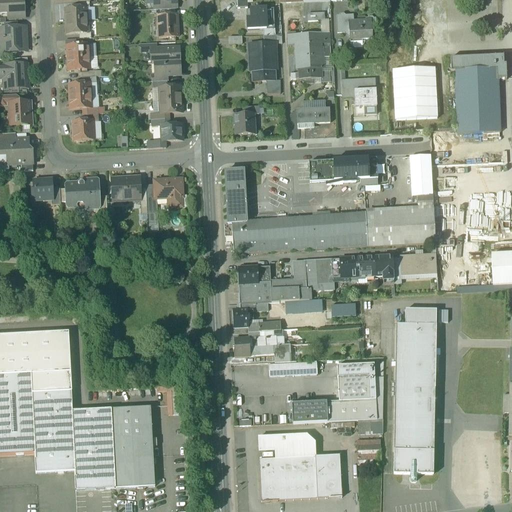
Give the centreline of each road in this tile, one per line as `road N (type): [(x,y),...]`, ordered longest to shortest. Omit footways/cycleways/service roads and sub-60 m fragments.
road 1 (residential): [(206,157),(220,511)]
road 2 (residential): [(206,157),(54,166),(44,0)]
road 3 (residential): [(426,146),(206,157)]
road 4 (residential): [(199,0),(206,157)]
